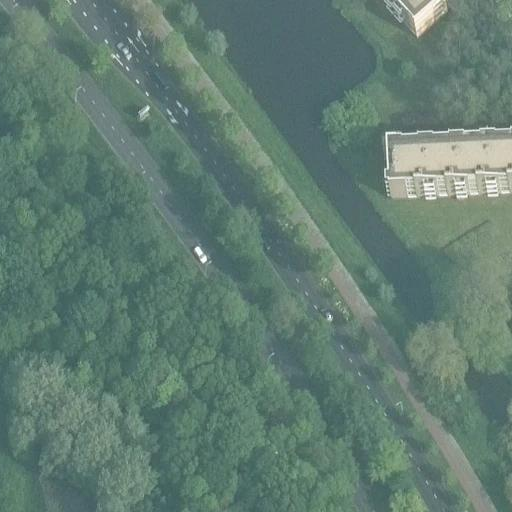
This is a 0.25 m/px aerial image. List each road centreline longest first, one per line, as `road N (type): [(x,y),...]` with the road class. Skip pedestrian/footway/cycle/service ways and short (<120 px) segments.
road 1 (primary): [(11,0),(205,250),(371,511)]
road 2 (primary): [(442,511),(250,213),(87,0)]
